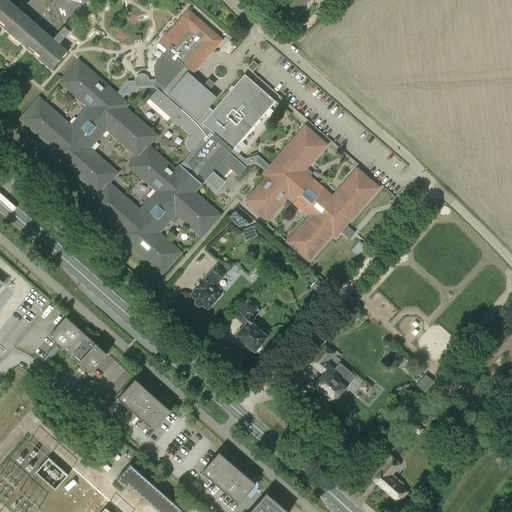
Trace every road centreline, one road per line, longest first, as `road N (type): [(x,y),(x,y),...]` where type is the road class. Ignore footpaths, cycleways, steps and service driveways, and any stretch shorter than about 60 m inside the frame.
road 1 (residential): [(511,263),(231,0)]
road 2 (primary): [(238,413),(0,201)]
road 3 (track): [(238,413),(435,188)]
road 4 (unclassified): [(221,432),(0,237)]
road 5 (unclassified): [(0,375),(18,359),(95,398),(187,478)]
road 6 (primary): [(347,511),(238,413)]
road 7 (unclassified): [(312,511),(221,432)]
